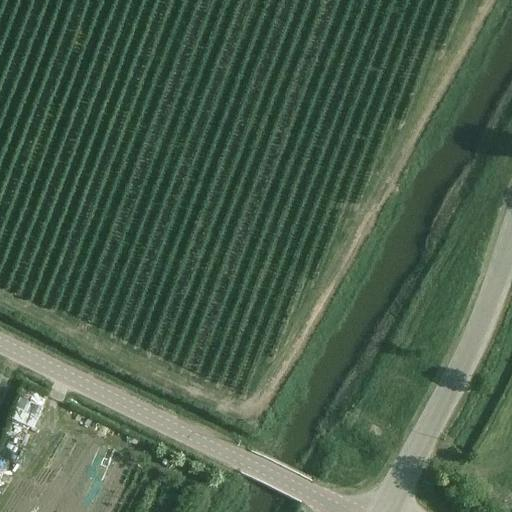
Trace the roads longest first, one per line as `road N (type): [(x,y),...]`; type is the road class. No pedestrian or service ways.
road 1 (unclassified): [(339,511),(0,346)]
road 2 (tertiary): [(384,511),(511,234)]
